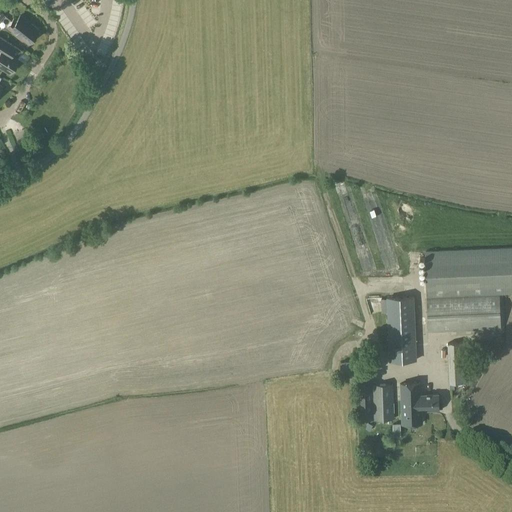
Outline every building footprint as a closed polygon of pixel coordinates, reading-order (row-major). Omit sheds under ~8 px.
[(23,38),(28,43),(32,37),(35,38),(39,33),(37,31),(38,29),(31,24),(30,25),(27,23),(28,21),(20,15),(15,21),(12,19),(7,26),(12,30),(11,31),(22,40),(23,38)] [(0,39),(0,66),(9,72),(10,70),(11,71),(14,66),(13,65),(17,58),(6,51),(10,45),(0,39)] [(511,247),(425,251),(426,297),(498,294),(511,292),(511,247)] [(377,294),(364,294),(365,308),(378,307),(377,294)] [(500,328),(498,294),(426,297),(428,331),(500,328)] [(387,312),(389,361),(417,360),(414,296),(386,297),(386,298),(380,298),(381,312),(387,312)] [(449,383),(465,382),(464,342),(447,343),(449,383)] [(360,378),(360,376),(359,376),(360,376),(359,374),(376,372),(375,358),(358,360),(351,360),(340,361),(341,378),(357,376),(356,377),(357,378),(358,379),(359,379),(360,378)] [(422,422),(421,412),(421,406),(421,399),(420,382),(401,383),(402,423),(422,422)] [(357,420),(373,419),(394,418),(393,383),(356,385),(357,420)] [(425,399),(421,399),(421,406),(428,406),(428,409),(439,409),(438,394),(425,394),(425,399)]
